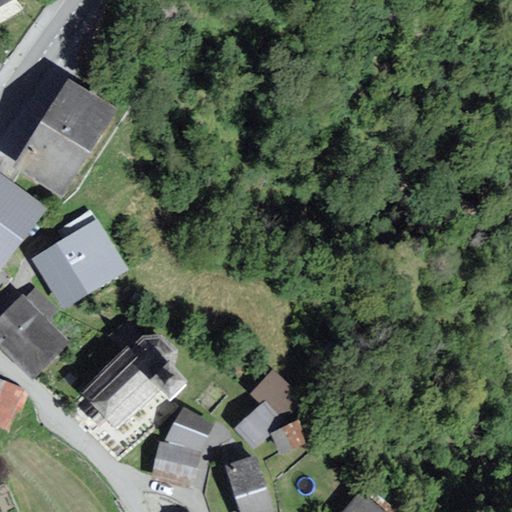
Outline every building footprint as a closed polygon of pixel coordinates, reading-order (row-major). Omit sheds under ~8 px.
[(118,121),(70,88),(11,172),(59,206),(118,121)] [(50,209),(0,172),(0,275),(0,276),(50,209)] [(68,241),(37,259),(65,307),(128,270),(92,209),(60,228),(68,241)] [(56,311),(34,288),(0,321),(0,347),(34,381),(70,345),(46,321),(56,311)] [(146,343),(84,397),(116,434),(160,395),(170,406),(185,393),(174,380),(181,360),(167,343),(146,343)] [(262,390),(272,402),(285,417),(305,401),(281,373),(262,390)] [(9,394),(0,391),(0,437),(9,441),(24,404),(9,394)] [(272,402),(239,428),(258,451),(276,436),(289,426),(285,417),(272,402)] [(183,409),(165,441),(203,451),(214,422),(183,409)] [(306,426),(276,436),(283,456),(313,445),(306,426)] [(165,441),(162,440),(152,474),(194,485),(203,451),(165,441)] [(275,511),(259,459),(229,468),(243,511),(275,511)] [(385,511),(365,495),(350,511),(385,511)]
